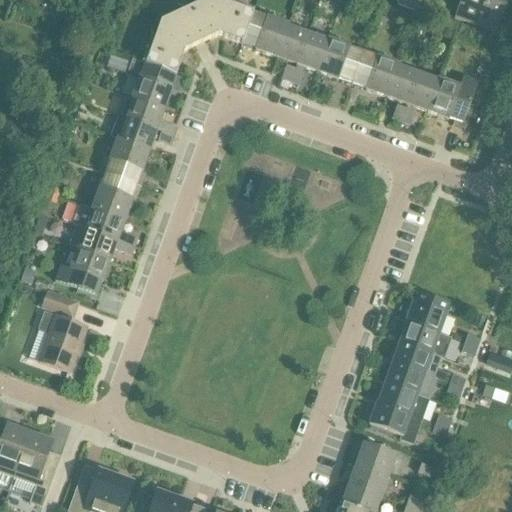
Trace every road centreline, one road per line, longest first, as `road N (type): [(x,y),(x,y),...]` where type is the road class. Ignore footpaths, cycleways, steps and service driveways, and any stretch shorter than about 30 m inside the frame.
road 1 (residential): [(105,421),(225,100),(413,167)]
road 2 (residential): [(105,421),(262,479),(299,471),(413,167)]
road 3 (residential): [(413,167),(498,194),(511,157)]
